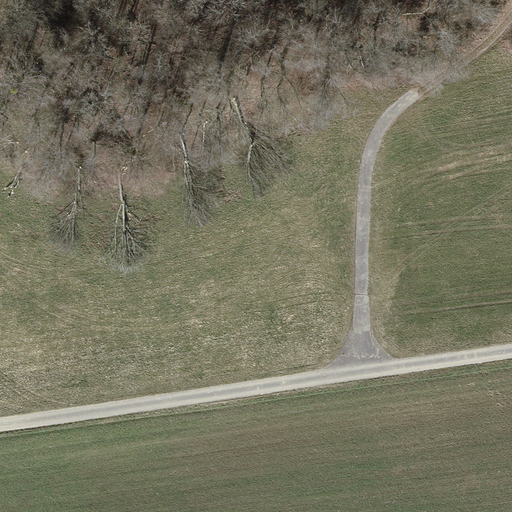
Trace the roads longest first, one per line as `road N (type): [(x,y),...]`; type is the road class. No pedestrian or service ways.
road 1 (unclassified): [(511,350),(0,422)]
road 2 (track): [(511,4),(485,43),(417,92),(373,139),(365,175),(364,369)]
